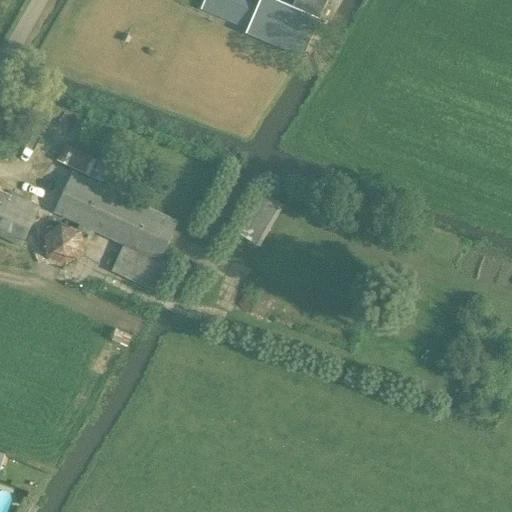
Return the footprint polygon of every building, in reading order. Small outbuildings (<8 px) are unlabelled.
[(206,0),(203,9),(219,16),(226,0),(206,0)] [(250,29),(249,31),(300,54),(305,56),(305,55),(318,26),(320,21),(271,0),(262,0),(260,7),(250,29)] [(59,161),(103,182),(111,166),(67,145),(59,161)] [(54,212),(124,246),(110,273),(161,297),(175,267),(160,260),(178,223),(73,173),(54,212)] [(0,234),(22,245),(40,209),(0,189),(0,186),(0,185),(0,234)] [(37,199),(53,203),(56,192),(40,188),(37,199)] [(259,249),(284,206),(264,194),(239,237),(259,249)] [(117,330),(112,340),(127,346),(131,336),(117,330)]
